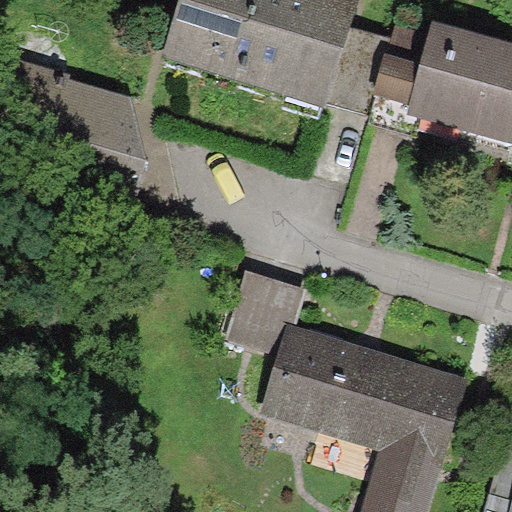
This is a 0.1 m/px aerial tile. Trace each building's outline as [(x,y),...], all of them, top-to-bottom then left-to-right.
[(357,10),(323,0),(190,0),(172,59),(326,108),(330,94),(348,37),(357,10)] [(511,54),(435,34),(423,76),(412,117),(511,143),(511,54)] [(348,37),(330,94),(376,108),(388,66),(392,51),(348,37)] [(0,61),(0,97),(71,198),(128,217),(139,181),(111,173),(129,107),(68,89),(70,83),(0,61)] [(412,117),(423,76),(388,66),(376,108),(371,127),(407,137),(412,117)] [(277,313),(285,315),(294,285),(234,268),(213,339),(265,354),(277,313)] [(285,315),(277,313),(265,354),(247,408),(370,447),(349,511),(416,511),(462,373),(285,315)] [(511,511),(511,477),(502,511),(511,511)]
